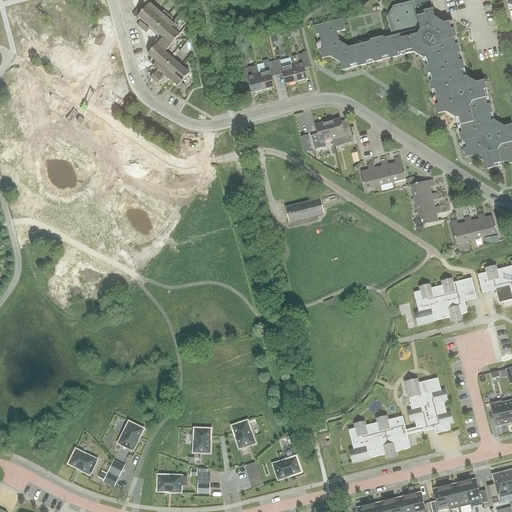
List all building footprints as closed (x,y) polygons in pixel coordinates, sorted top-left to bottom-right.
[(138,27),(139,28),(142,30),(159,10),(146,0),(145,0),(136,12),(133,15),(138,20),(140,18),(143,20),(138,27)] [(485,170),(511,163),(511,136),(511,134),(511,124),(504,127),(494,121),(484,81),(476,83),(466,77),(452,21),(444,23),(435,18),(430,2),(431,0),(412,0),(413,2),(393,7),(394,11),(391,16),(387,17),(392,37),(385,38),(382,37),(370,40),(369,43),(349,48),(339,42),(337,33),(346,30),(343,19),(314,27),(322,59),(330,57),(340,63),(342,71),(413,53),(423,59),(437,114),(445,112),(455,118),(465,158),(473,156),(483,162),(485,170)] [(157,33),(169,19),(159,10),(142,30),(146,34),(151,28),(157,33)] [(179,27),(169,19),(157,33),(163,37),(156,45),(165,52),(180,35),(175,31),(179,27)] [(189,73),(165,52),(156,45),(154,43),(149,49),(151,51),(148,55),(152,59),(149,63),(181,90),(185,86),(181,83),(189,73)] [(292,65),(296,82),(307,80),(304,67),(310,65),(307,53),(290,58),(292,65)] [(263,61),(264,64),(263,64),(265,72),(259,73),(263,91),(274,88),(271,75),(276,74),(273,62),(269,63),(268,60),(263,61)] [(273,62),(276,74),(282,72),(286,85),(296,82),(292,65),(282,68),(280,60),(273,62)] [(257,66),(247,68),(240,70),(243,82),(249,81),(252,93),(263,91),(259,73),(257,66)] [(157,85),(162,79),(155,73),(150,79),(157,85)] [(328,122),(332,139),(334,147),(341,145),(354,142),(350,128),(343,130),(340,119),(328,122)] [(325,141),(332,139),(328,122),(315,125),(317,134),(310,136),(314,150),(326,147),(325,141)] [(304,153),(312,150),(308,135),(300,137),(304,153)] [(395,164),(388,165),(392,183),(406,179),(401,160),(400,157),(394,159),(395,164)] [(378,186),(392,183),(388,165),(387,161),(380,162),(382,167),(375,169),(374,169),(378,186)] [(365,190),(378,186),(374,169),(375,169),(373,164),(367,166),(368,170),(361,172),(365,190)] [(276,172),(283,202),(297,198),(290,169),(276,172)] [(410,185),(414,199),(431,195),(431,194),(429,187),(434,186),(432,180),(410,185)] [(414,199),(417,213),(435,208),(433,201),(437,200),(436,193),(431,194),(431,195),(414,199)] [(285,208),(286,211),(289,223),(324,214),(320,199),(285,208)] [(435,208),(417,213),(421,226),(438,222),(436,214),(441,213),(439,207),(435,208)] [(479,220),(483,237),(497,234),(492,216),(485,218),(484,213),(477,215),(478,220),(479,220)] [(469,241),(483,237),(479,220),(478,220),(471,222),(470,217),(464,219),(465,223),(469,241)] [(456,244),(469,241),(465,223),(458,225),(457,220),(450,222),(456,244)] [(511,266),(478,275),(482,293),(488,292),(488,291),(495,289),(495,290),(499,303),(511,300),(511,299),(511,266)] [(473,285),(471,279),(459,282),(460,287),(465,285),(465,287),(473,285)] [(414,293),(422,325),(467,313),(464,300),(471,299),(476,298),(473,285),(465,287),(465,285),(460,287),(459,282),(414,293)] [(427,388),(439,385),(437,379),(425,382),(427,388)] [(393,419),(349,430),(356,462),(410,448),(409,443),(408,443),(406,435),(424,431),(424,432),(426,431),(426,430),(434,428),(436,434),(450,430),(439,385),(427,388),(425,382),(406,387),(416,428),(405,430),(404,426),(396,428),(393,419)] [(511,400),(511,401),(502,403),(507,424),(511,422),(511,400)] [(497,426),(507,424),(502,403),(501,401),(491,403),(490,403),(496,427),(497,427),(497,426)] [(396,428),(404,426),(402,417),(393,419),(396,428)] [(247,421),(232,426),(239,449),(255,444),(247,421)] [(143,429),(129,422),(118,444),(133,451),(143,429)] [(210,430),(194,429),(193,453),(209,453),(210,430)] [(76,450),(68,464),(90,475),(97,460),(76,450)] [(295,457),(273,465),(278,480),(301,473),(295,457)] [(112,463),(108,472),(119,477),(123,469),(112,463)] [(246,471),(248,478),(260,474),(257,467),(246,471)] [(504,472),(503,472),(509,496),(511,494),(511,470),(504,472)] [(509,496),(503,472),(503,473),(492,475),(495,485),(491,486),(487,487),(492,504),(500,502),(499,498),(509,496)] [(118,478),(107,473),(105,478),(116,484),(118,478)] [(260,474),(248,478),(250,484),(262,480),(260,474)] [(187,477),(158,476),(157,492),(181,493),(181,486),(187,486),(187,477)] [(475,479),(464,482),(470,505),(470,508),(481,505),(482,509),(489,507),(485,490),(479,492),(475,479)] [(464,482),(454,484),(460,508),(470,505),(464,482)] [(454,484),(443,487),(449,508),(448,508),(449,510),(460,508),(454,484)] [(443,487),(433,490),(438,511),(439,511),(448,508),(449,508),(443,487)] [(425,511),(421,493),(410,495),(413,511),(425,511)] [(413,511),(410,495),(399,498),(402,511),(413,511)] [(402,511),(399,498),(389,500),(391,511),(402,511)] [(391,511),(389,500),(378,503),(380,511),(391,511)] [(380,511),(378,503),(368,506),(369,511),(380,511)]
